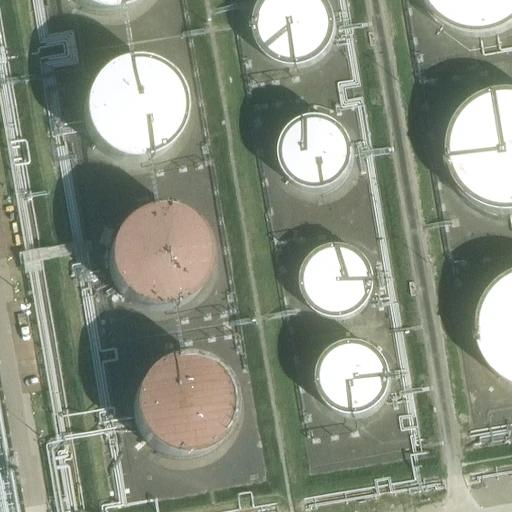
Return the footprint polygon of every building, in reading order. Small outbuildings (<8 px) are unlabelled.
[(57,0),(67,13),(103,25),(133,15),(144,0),(57,0)] [(252,40),(259,61),(277,76),(299,79),(318,71),(331,55),(334,37),(330,20),(319,7),(304,0),(280,0),(265,10),(255,23),(252,40)] [(511,0),(420,0),(426,13),(445,30),(470,38),(501,35),(511,27),(511,0)] [(90,163),(127,175),(157,165),(176,140),(179,110),(168,85),(142,67),(110,66),(85,81),(71,108),(72,137),(90,163)] [(442,160),(454,188),(474,205),(498,213),(511,211),(511,84),(491,86),(471,94),(452,112),(443,133),(442,160)] [(273,170),(279,191),(298,206),(320,209),(338,201),(351,185),(355,167),(350,150),(339,136),(322,128),(302,129),(285,140),(276,153),(273,170)] [(117,312),(154,324),(184,314),(204,289),(207,259),(195,234),(169,216),(137,215),(112,230),(98,257),(99,286),(117,312)] [(297,280),(304,301),(322,316),(344,319),(362,312),(375,296),(379,278),(374,261),(363,247),(346,239),(326,240),(309,250),(300,264),(297,280)] [(475,337),(487,365),(506,383),(511,384),(511,268),(504,272),(485,290),(475,311),(475,337)] [(312,390),(318,411),(336,426),(358,429),(377,422),(390,405),(393,388),(389,371),(378,357),(361,349),(341,350),(324,360),(315,374),(312,390)] [(142,458),(179,470),(209,460),(228,434),(231,405),(219,379),(194,362),(162,361),(137,376),(123,402),(124,432),(142,458)]
